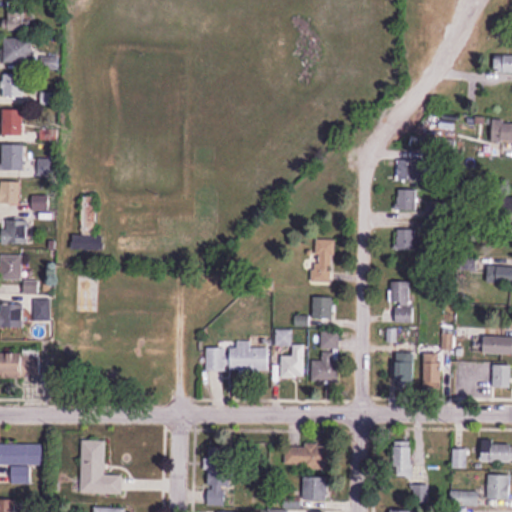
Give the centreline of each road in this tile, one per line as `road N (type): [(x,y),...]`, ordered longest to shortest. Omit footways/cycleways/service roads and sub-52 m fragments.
road 1 (residential): [(511,413),(0,408)]
road 2 (residential): [(356,511),(366,166),(431,76)]
